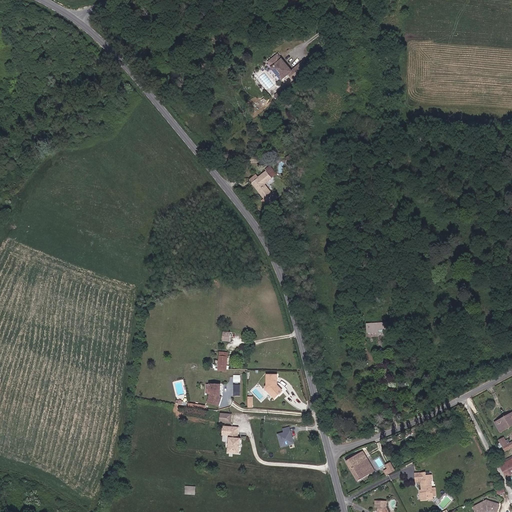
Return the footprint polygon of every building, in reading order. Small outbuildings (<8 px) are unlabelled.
[(292,71),(282,60),(278,55),(269,63),(273,67),(272,68),(282,80),(289,74),(293,80),(307,69),(302,63),(292,71)] [(277,174),(270,166),(265,170),(266,171),(259,178),(252,183),(269,204),(276,199),(273,195),(264,184),(277,174)] [(252,183),(259,178),(256,174),(249,180),(252,183)] [(352,274),(351,259),(343,260),(345,275),(352,274)] [(390,329),(390,323),(367,324),(367,332),(370,332),(370,333),(378,332),(378,330),(390,329)] [(223,331),(222,340),(230,340),(231,331),(223,331)] [(226,371),(227,353),(220,352),(218,371),(226,371)] [(277,388),(275,386),(277,385),(277,375),(267,375),(267,386),(265,387),(265,389),(274,398),(282,391),(279,388),(277,388)] [(220,397),(220,385),(207,384),(206,393),(209,394),(211,395),(208,403),(217,406),(220,397)] [(231,421),(232,413),(221,412),(220,420),(231,421)] [(500,432),(511,425),(511,413),(495,423),(500,432)] [(290,426),(282,428),(283,431),(277,433),(281,447),(295,443),(290,426)] [(237,438),(238,432),(237,432),(237,428),(224,427),(223,435),(229,436),(228,453),(239,454),(241,438),(237,438)] [(506,451),(511,447),(511,441),(509,444),(505,437),(500,439),(506,451)] [(371,466),(363,451),(346,461),(358,481),(370,474),(366,469),(371,466)] [(511,473),(511,460),(505,464),(505,463),(500,466),(504,474),(509,471),(511,474),(511,473)] [(386,475),(396,470),(391,461),(385,464),(387,468),(383,470),(386,475)] [(432,488),(431,480),(432,480),(431,475),(426,476),(425,473),(415,474),(416,482),(421,481),(422,490),(422,493),(420,493),(421,500),(433,499),(432,496),(432,488)] [(185,494),(196,494),(196,486),(186,485),(185,494)] [(497,511),(499,506),(498,504),(486,500),(474,507),(473,509),(474,511),(484,511),(487,511),(490,511),(497,511)] [(388,511),(386,507),(386,502),(376,501),(375,507),(378,507),(377,511),(388,511)]
